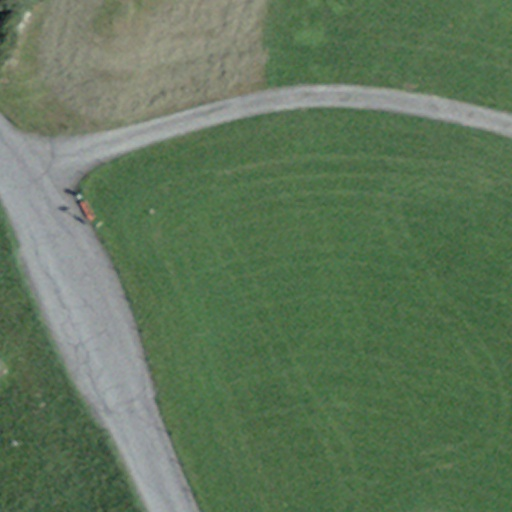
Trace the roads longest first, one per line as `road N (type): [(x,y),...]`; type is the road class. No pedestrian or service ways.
road 1 (residential): [(23,166),(293,96),(389,98),(511,126)]
road 2 (unclassified): [(23,166),(80,267),(180,511)]
